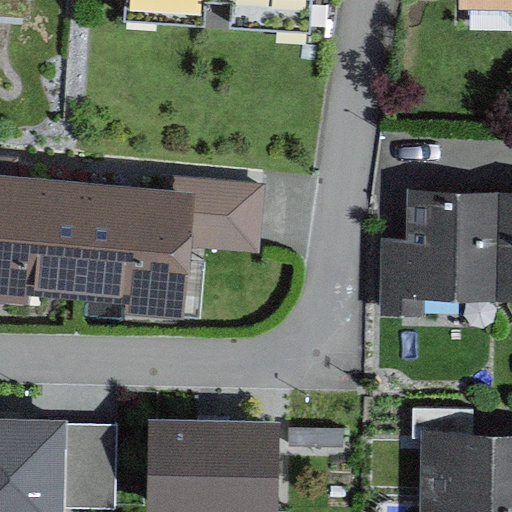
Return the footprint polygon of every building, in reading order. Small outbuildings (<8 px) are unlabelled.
[(135,0),(134,25),(313,33),(314,0),(135,0)] [(0,275),(73,282),(82,183),(0,175),(0,275)] [(183,193),(82,183),(73,282),(174,292),(183,193)] [(503,201),(414,200),(414,259),(381,258),(379,324),(411,325),(412,302),(502,302),(503,201)] [(511,201),(503,201),(502,302),(511,302),(511,201)] [(59,423),(0,422),(0,504),(57,505),(59,423)] [(276,511),(279,431),(157,427),(154,511),(276,511)] [(511,511),(511,444),(424,445),(424,511),(511,511)]
